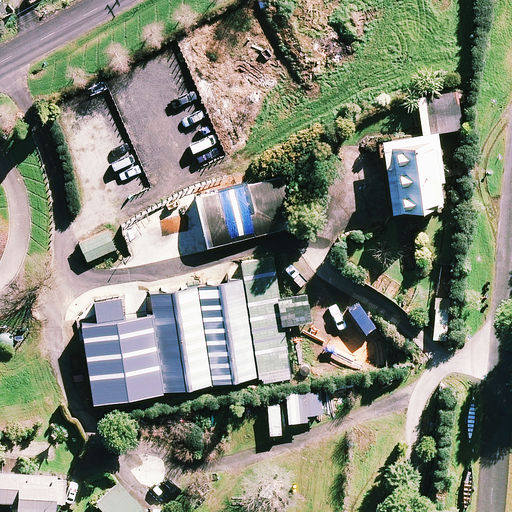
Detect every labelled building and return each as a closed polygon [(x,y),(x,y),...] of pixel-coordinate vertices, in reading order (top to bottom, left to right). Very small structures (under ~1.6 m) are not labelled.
[(219,159),(173,45),(105,72),(113,91),(123,117),(125,116),(145,166),(117,177),(125,197),(219,159)] [(451,200),(437,124),(370,137),(384,212),(451,200)] [(292,226),(282,175),(197,193),(207,243),(292,226)] [(120,247),(113,225),(79,236),(87,258),(120,247)] [(243,273),(66,307),(83,397),(261,363),(243,273)] [(0,511),(46,511),(48,474),(0,471),(0,511)] [(145,511),(117,482),(95,504),(103,511),(145,511)] [(320,511),(322,498),(297,496),(295,511),(320,511)]
